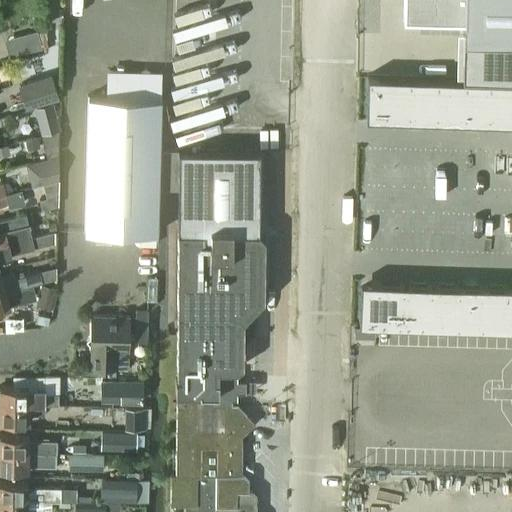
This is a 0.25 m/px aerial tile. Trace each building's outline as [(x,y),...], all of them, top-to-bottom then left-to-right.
[(511,79),(511,0),(425,0),(425,17),(464,19),(463,78),(511,79)] [(37,31),(15,36),(20,54),(41,48),(37,31)] [(59,98),(51,74),(18,84),(25,109),(59,98)] [(368,76),(367,118),(407,119),(408,77),(368,76)] [(408,77),(407,119),(435,120),(436,78),(408,77)] [(436,78),(435,120),(463,121),(464,79),(436,78)] [(464,79),(463,121),(487,121),(488,79),(464,79)] [(488,79),(487,121),(511,122),(511,80),(488,79)] [(87,97),(83,233),(157,235),(158,170),(160,99),(87,97)] [(52,103),(34,108),(37,119),(55,114),(52,103)] [(58,154),(59,131),(41,136),(47,157),(58,154)] [(40,147),(37,137),(26,140),(29,150),(40,147)] [(170,472),(170,503),(185,504),(184,511),(254,511),(255,493),(249,488),(245,488),(245,477),(241,473),(241,434),(254,421),(237,403),(231,403),(231,399),(236,399),(236,392),(245,392),(245,380),(236,380),(236,373),(231,373),(231,369),(237,369),(242,364),(242,343),(255,331),(255,306),(263,298),(264,237),(258,231),(259,152),(178,151),(178,190),(177,231),(176,374),(181,374),(181,378),(175,378),(175,393),(181,393),(181,398),(176,398),(175,428),(175,472),(170,472)] [(58,180),(58,156),(37,162),(42,184),(58,180)] [(58,206),(59,180),(43,184),(46,198),(39,199),(41,210),(58,206)] [(0,194),(0,210),(2,210),(1,206),(9,205),(6,193),(0,194)] [(26,214),(0,220),(0,230),(0,231),(28,224),(26,214)] [(0,244),(32,236),(28,225),(0,233),(0,244)] [(0,257),(35,248),(32,236),(0,244),(0,257)] [(18,288),(29,286),(42,282),(39,271),(15,277),(14,273),(2,276),(2,275),(0,275),(0,291),(6,290),(7,295),(19,292),(18,288)] [(362,282),(362,324),(402,325),(403,283),(362,282)] [(403,283),(402,325),(429,326),(430,283),(403,283)] [(430,283),(429,326),(457,327),(459,284),(430,283)] [(459,284),(457,327),(481,327),(482,284),(459,284)] [(482,284),(481,327),(505,328),(507,285),(482,284)] [(56,289),(41,285),(35,306),(50,310),(56,289)] [(6,290),(0,291),(0,307),(10,305),(10,303),(32,297),(29,286),(18,288),(19,292),(7,295),(6,290)] [(134,340),(134,341),(147,342),(148,308),(135,308),(135,332),(134,340)] [(129,316),(90,315),(89,335),(85,338),(89,343),(89,347),(91,347),(90,367),(96,367),(96,375),(115,375),(115,368),(128,368),(129,316)] [(101,381),(100,401),(143,402),(143,389),(143,381),(101,381)] [(0,404),(44,405),(57,406),(58,394),(44,394),(44,387),(30,387),(26,387),(12,386),(4,386),(0,386),(0,404)] [(0,404),(0,421),(29,422),(29,415),(44,415),(44,405),(0,404)] [(147,407),(134,407),(124,407),(124,428),(146,428),(147,407)] [(111,432),(111,451),(135,452),(136,437),(136,433),(111,432)] [(0,452),(44,453),(56,454),(57,442),(29,441),(29,435),(0,434),(0,452)] [(0,452),(0,469),(28,470),(28,465),(56,466),(56,454),(44,453),(0,452)] [(71,453),(71,470),(103,471),(103,454),(85,454),(72,453),(71,453)] [(101,478),(100,501),(144,503),(144,480),(101,478)] [(0,499),(50,501),(60,501),(74,501),(75,501),(76,496),(76,488),(61,487),(35,487),(30,491),(28,491),(28,482),(0,482),(0,499)] [(0,499),(0,511),(27,511),(27,510),(43,510),(50,510),(50,501),(0,499)] [(74,501),(74,511),(104,511),(104,502),(89,501),(75,501),(74,501)]
